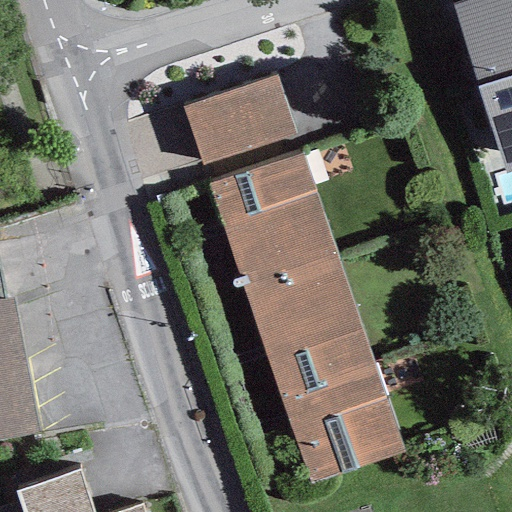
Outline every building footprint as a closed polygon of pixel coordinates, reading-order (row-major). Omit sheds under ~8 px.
[(511,0),(454,0),(507,167),(511,165),(511,0)] [(276,67),(181,99),(201,159),(296,127),(276,67)] [(302,147),(206,180),(243,286),(339,254),(302,147)] [(339,254),(243,286),(278,389),(374,358),(339,254)] [(16,293),(0,295),(0,429),(38,423),(16,293)] [(374,358),(278,389),(308,479),(404,447),(374,358)] [(95,511),(79,459),(16,479),(21,494),(26,511),(146,511),(143,499),(102,511),(95,511)] [(0,511),(26,511),(21,494),(0,500),(0,511)]
